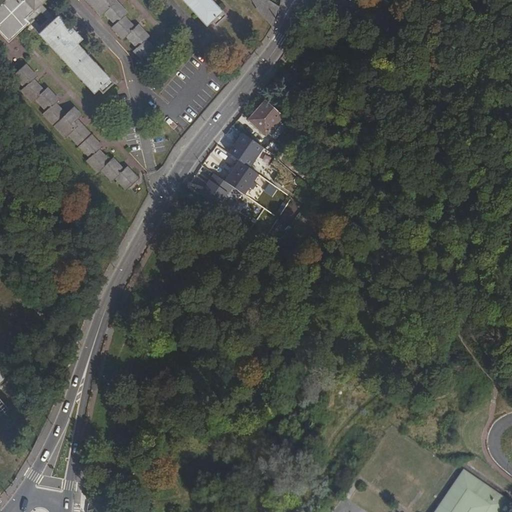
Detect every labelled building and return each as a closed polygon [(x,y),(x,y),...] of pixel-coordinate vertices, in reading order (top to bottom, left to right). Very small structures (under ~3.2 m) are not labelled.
[(0,32),(9,43),(30,23),(26,18),(45,1),(45,0),(6,0),(0,6),(0,32)] [(137,49),(134,51),(145,64),(159,51),(148,39),(149,38),(138,26),(137,27),(126,15),(127,13),(114,0),(86,0),(101,16),(104,13),(115,25),(112,28),(124,40),(126,37),(137,49)] [(184,0),(209,26),(214,21),(217,25),(227,15),(212,0),(184,0)] [(270,0),(256,0),(272,26),(278,9),(270,0)] [(59,15),(45,1),(26,18),(30,23),(40,34),(59,15)] [(77,45),(82,39),(59,15),(40,34),(96,94),(100,89),(104,93),(114,83),(77,45)] [(46,110),(43,113),(67,136),(69,134),(90,158),(114,181),(116,179),(127,190),(138,179),(127,168),(124,171),(113,159),(111,161),(100,150),(103,146),(78,120),(82,116),(74,108),(67,114),(56,103),(59,100),(48,87),(45,91),(34,79),(37,76),(26,64),(13,76),(24,87),(21,89),(33,102),(36,99),(46,110)] [(265,101),(248,120),(264,136),(279,120),(281,121),(283,118),(265,101)] [(43,113),(66,137),(67,136),(43,113)] [(283,118),(281,121),(287,127),(289,123),(283,118)] [(244,135),(229,154),(240,162),(247,167),(262,148),(244,135)] [(102,170),(113,182),(114,181),(90,158),(87,160),(98,172),(102,170)] [(240,162),(225,182),(232,187),(249,200),(257,190),(251,185),(258,175),(247,167),(240,162)] [(214,175),(201,193),(219,205),(232,187),(225,182),(214,175)] [(197,231),(203,222),(188,211),(182,220),(197,231)] [(17,372),(12,376),(26,395),(31,391),(17,372)] [(0,453),(0,476),(11,467),(0,453)] [(470,475),(443,511),(454,511),(476,480),(470,475)] [(484,511),(496,494),(476,480),(454,511),(484,511)] [(511,505),(496,494),(484,511),(510,511),(511,510),(511,505)]
